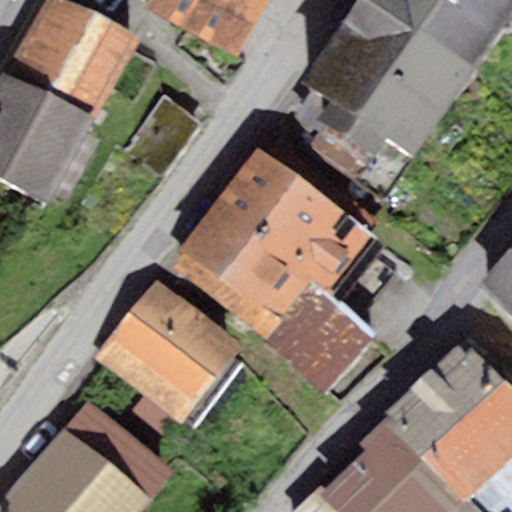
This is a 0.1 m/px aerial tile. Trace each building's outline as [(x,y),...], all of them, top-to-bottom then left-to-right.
[(59,0),(41,0),(5,69),(95,117),(136,41),(59,0)] [(270,0),(154,0),(149,10),(239,59),(270,0)] [(453,102),(491,44),(423,0),(361,0),(342,30),(453,102)] [(511,0),(423,0),(491,44),(511,10),(511,0)] [(417,156),(453,102),(342,30),(306,85),(331,100),(316,122),(373,159),(387,137),(417,156)] [(0,178),(48,204),(95,117),(5,69),(0,77),(0,178)] [(163,179),(199,127),(161,100),(125,153),(163,179)] [(377,239),(256,148),(212,207),(310,281),(333,298),(377,239)] [(267,339),(310,281),(212,207),(178,252),(185,258),(175,271),(267,339)] [(511,317),(511,251),(479,287),(511,317)] [(95,357),(180,424),(242,344),(158,278),(95,357)] [(333,298),(310,281),(267,339),(325,393),(375,332),(333,298)] [(379,417),(383,421),(463,501),(511,456),(511,388),(465,337),(379,417)] [(62,429),(151,502),(175,474),(86,400),(62,429)] [(473,511),(463,501),(383,421),(355,446),(364,450),(292,511),(473,511)] [(0,511),(142,511),(151,502),(62,429),(0,502),(0,511)] [(511,511),(511,456),(463,501),(473,511),(511,511)]
